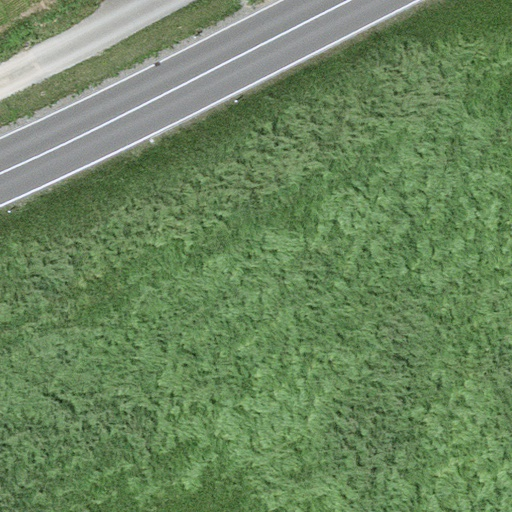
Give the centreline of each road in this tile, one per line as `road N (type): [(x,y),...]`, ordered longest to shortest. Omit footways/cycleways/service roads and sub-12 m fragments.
road 1 (secondary): [(0,170),(349,0)]
road 2 (track): [(156,0),(0,81)]
